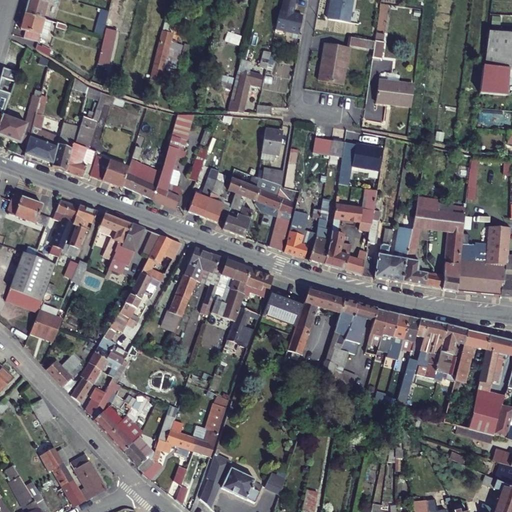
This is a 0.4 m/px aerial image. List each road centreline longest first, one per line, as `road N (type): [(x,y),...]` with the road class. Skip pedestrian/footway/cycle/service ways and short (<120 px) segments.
road 1 (tertiary): [(511,316),(351,290),(0,162)]
road 2 (residential): [(138,487),(0,334)]
road 3 (residential): [(314,0),(298,87),(318,122)]
